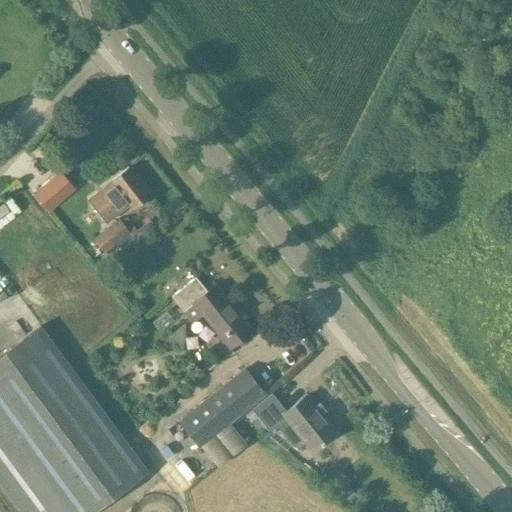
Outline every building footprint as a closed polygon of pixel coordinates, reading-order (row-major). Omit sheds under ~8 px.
[(150,196),(128,168),(88,199),(106,223),(129,206),(132,210),(150,196)] [(74,189),(60,173),(35,195),(48,211),(74,189)] [(27,210),(0,233),(0,244),(11,258),(29,242),(43,258),(58,245),(27,210)] [(136,230),(126,217),(121,222),(118,219),(93,240),(104,253),(115,245),(118,248),(133,236),(136,241),(152,229),(146,222),(136,230)] [(207,292),(195,277),(171,297),(192,323),(202,315),(230,350),(252,332),(215,285),(207,292)] [(0,355),(0,482),(22,511),(92,511),(148,471),(40,326),(0,355)] [(244,367),(177,420),(199,447),(266,394),(244,367)] [(286,411),(272,394),(252,410),(257,416),(251,422),(265,433),(276,425),(293,446),(303,439),(312,451),(334,433),(305,397),(286,411)] [(345,475),(331,463),(319,476),(336,486),(345,475)]
